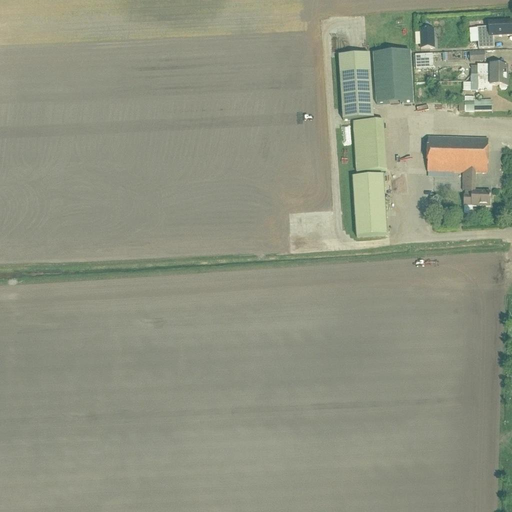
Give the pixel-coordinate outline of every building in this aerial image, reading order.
[(478,51),(493,50),(493,39),(511,37),(511,26),(511,23),(488,24),(489,30),(477,30),(478,51)] [(433,30),(421,30),(421,50),(434,50),(433,30)] [(372,55),(374,90),(375,105),(413,103),(410,53),(372,55)] [(469,63),(484,63),(483,54),(469,54),(469,63)] [(374,120),(370,56),(339,58),(343,122),(374,120)] [(415,72),(433,71),(432,56),(414,57),(415,72)] [(478,77),(508,77),(508,67),(490,67),(478,67),(478,77)] [(508,88),(508,77),(478,77),(471,77),(471,84),(471,93),(492,93),(492,87),(498,88),(498,91),(501,92),(505,92),(507,91),(507,88),(508,88)] [(473,102),(473,99),(464,99),(464,113),(491,113),(491,102),(473,102)] [(385,171),(382,121),(352,123),(355,173),(385,171)] [(488,176),(489,141),(429,140),(428,174),(463,175),(463,186),(465,186),(465,197),(463,197),(463,207),(471,208),(471,209),(491,209),(491,195),(475,194),(476,176),(488,176)] [(354,237),(385,235),(381,176),(351,178),(354,237)]
